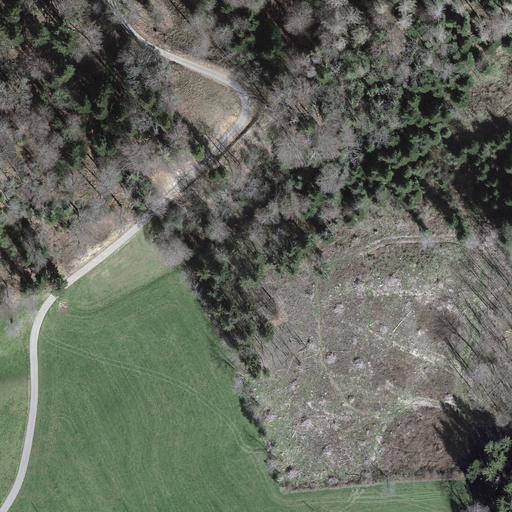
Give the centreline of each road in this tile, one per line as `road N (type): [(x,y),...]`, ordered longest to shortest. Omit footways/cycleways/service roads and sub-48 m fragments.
road 1 (track): [(113,0),(143,41),(231,81),(245,95),(246,113),(44,306),(33,344),(23,470),(3,511)]
road 2 (track): [(511,443),(471,417),(461,391),(483,252),(456,238),(398,237)]
